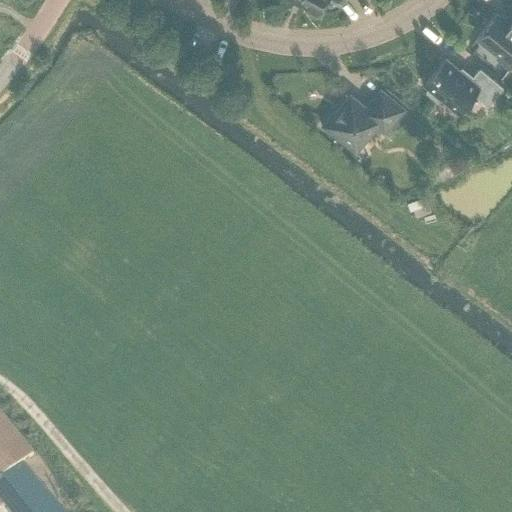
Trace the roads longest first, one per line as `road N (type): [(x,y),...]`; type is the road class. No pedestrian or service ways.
road 1 (residential): [(167,0),(263,44),(302,48),(384,34),(439,0)]
road 2 (track): [(120,511),(0,381)]
